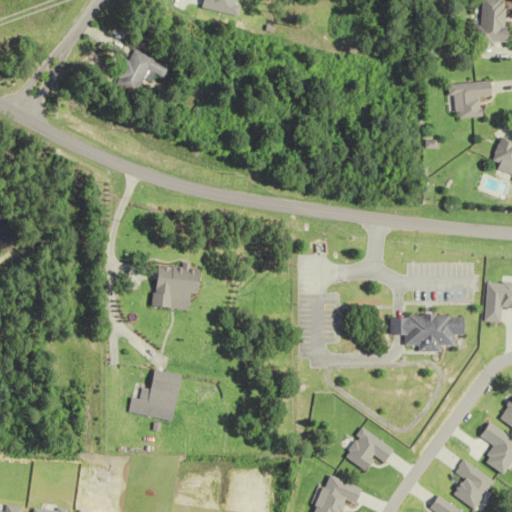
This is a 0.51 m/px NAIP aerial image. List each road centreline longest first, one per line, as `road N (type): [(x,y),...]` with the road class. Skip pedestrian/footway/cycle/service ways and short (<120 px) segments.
road 1 (secondary): [(151,176),(263,203),(511,231)]
road 2 (residential): [(385,511),(449,419),(491,368),(511,356)]
road 3 (secondary): [(0,105),(151,176)]
